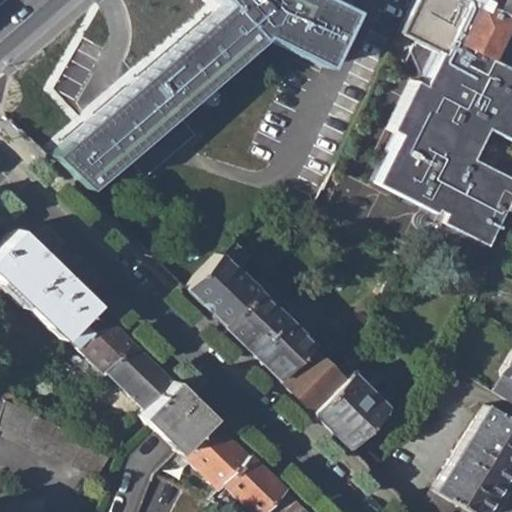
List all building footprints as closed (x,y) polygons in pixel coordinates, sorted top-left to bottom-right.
[(299,0),(162,0),(166,5),(171,0),(177,0),(200,24),(47,156),(80,188),(123,151),(142,172),(171,148),(181,139),(172,117),(168,113),(299,0)] [(435,48),(447,54),(453,40),(484,56),(503,17),(504,15),(475,0),(411,0),(397,29),(435,48)] [(511,0),(475,0),(504,15),(511,18),(511,21),(508,28),(511,29),(511,0)] [(447,54),(435,48),(418,82),(408,76),(384,127),(393,132),(368,180),(428,210),(430,207),(437,210),(433,219),(479,242),(490,221),(503,227),(509,216),(495,209),(511,175),(511,91),(476,73),(484,56),(453,40),(447,54)] [(511,91),(511,63),(510,63),(507,69),(484,56),(476,73),(511,91)] [(511,175),(495,209),(509,216),(509,214),(511,213),(511,175)] [(503,227),(511,231),(511,213),(509,214),(509,216),(503,227)] [(0,279),(58,336),(62,333),(92,302),(14,226),(0,240),(0,279)] [(182,288),(220,326),(253,290),(216,253),(182,288)] [(220,326),(247,352),(280,318),(255,295),(257,294),(253,290),(220,326)] [(101,369),(104,367),(129,339),(92,302),(62,333),(101,369)] [(247,352),(275,379),(308,347),(280,318),(247,352)] [(0,398),(1,396),(39,355),(20,335),(0,355),(0,398)] [(104,367),(143,405),(169,378),(129,339),(104,367)] [(275,379),(311,414),(342,381),(308,347),(275,379)] [(511,405),(511,351),(501,370),(501,374),(511,380),(511,384),(503,399),(511,405)] [(349,374),(342,381),(311,414),(347,450),(381,414),(382,406),(349,374)] [(175,450),(177,447),(207,416),(169,378),(143,405),(136,412),(175,450)] [(109,449),(1,396),(0,398),(0,426),(97,476),(109,449)] [(417,511),(453,511),(458,505),(469,511),(483,511),(511,465),(511,421),(485,404),(417,511)] [(216,484),(221,479),(246,453),(207,416),(177,447),(216,484)] [(247,501),(258,511),(265,511),(285,491),(246,453),(221,479),(246,503),(247,501)] [(202,511),(209,499),(184,485),(170,511),(202,511)] [(292,511),(299,505),(285,491),(265,511),(292,511)]
